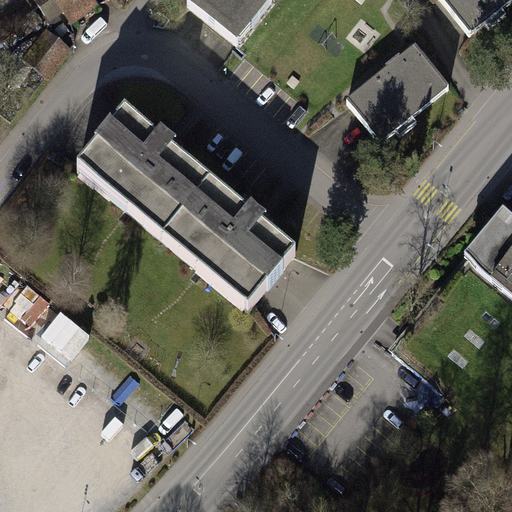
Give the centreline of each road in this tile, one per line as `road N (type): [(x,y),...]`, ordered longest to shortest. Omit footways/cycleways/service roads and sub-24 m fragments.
road 1 (primary): [(397,249),(171,63),(144,51),(98,63),(0,187)]
road 2 (primary): [(178,511),(397,249)]
road 3 (residential): [(397,249),(511,111)]
